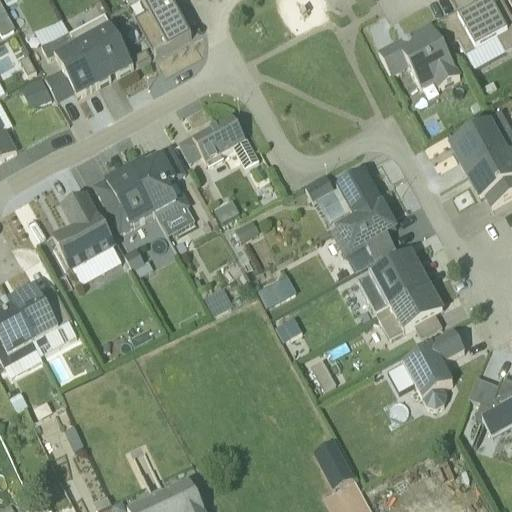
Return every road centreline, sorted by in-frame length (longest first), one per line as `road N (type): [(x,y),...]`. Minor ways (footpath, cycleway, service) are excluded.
road 1 (residential): [(511,270),(453,249),(390,133),(293,175),(232,70)]
road 2 (residential): [(0,191),(232,70)]
